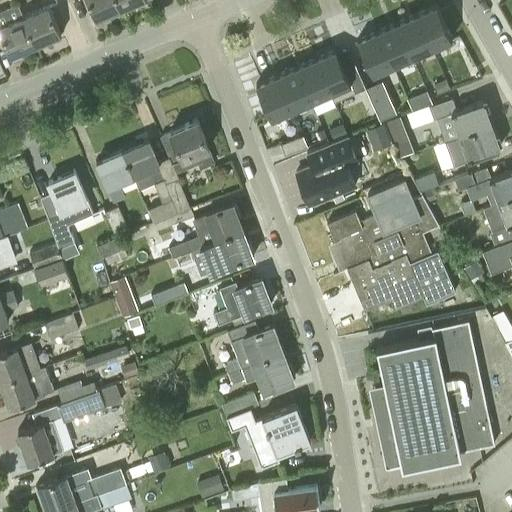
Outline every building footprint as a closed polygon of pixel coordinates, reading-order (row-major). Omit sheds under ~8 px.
[(118,0),(88,0),(96,19),(108,14),(107,13),(121,7),(118,0)] [(0,9),(0,43),(5,41),(11,55),(22,50),(35,44),(23,16),(22,16),(15,3),(0,9)] [(436,3),(416,12),(432,47),(452,38),(436,3)] [(23,16),(35,44),(50,38),(61,34),(49,5),(23,16)] [(397,21),(412,56),(432,47),(416,12),(397,21)] [(378,29),(393,64),(412,56),(397,21),(378,29)] [(393,64),(378,29),(357,38),(373,73),(393,64)] [(335,48),(315,57),(334,100),(355,91),(335,48)] [(315,57),(296,65),(311,100),(330,92),(334,101),(334,100),(315,57)] [(292,109),(311,100),(296,65),(276,74),(292,109)] [(272,118),(292,109),(276,74),(256,83),(272,118)] [(450,88),(446,78),(434,82),(438,93),(450,88)] [(396,112),(382,79),(366,87),(380,119),(396,112)] [(412,109),(422,106),(417,94),(408,97),(412,109)] [(445,139),(446,139),(445,139),(490,123),(482,101),(483,101),(483,99),(457,108),(453,97),(429,105),(433,117),(437,116),(445,139)] [(398,114),(386,119),(401,154),(412,150),(398,114)] [(199,167),(214,160),(208,147),(209,147),(197,117),(192,119),(193,120),(172,129),(172,128),(170,128),(171,130),(160,135),(169,155),(168,156),(175,171),(176,171),(197,163),(199,167)] [(347,132),(343,122),(329,127),(333,137),(347,132)] [(383,122),(366,129),(374,150),(391,143),(383,122)] [(446,139),(453,163),(464,159),(499,147),(490,123),(446,139)] [(325,137),(323,129),(315,132),(317,139),(325,137)] [(280,142),(284,154),(308,145),(303,134),(280,142)] [(330,142),(307,151),(312,164),(296,171),(309,203),(355,184),(347,164),(357,160),(347,135),(330,142)] [(175,171),(168,156),(158,160),(149,138),(122,149),(133,174),(133,175),(139,188),(154,182),(162,201),(147,207),(153,221),(190,206),(176,171),(175,171)] [(122,149),(96,160),(113,200),(124,195),(118,181),(133,175),(133,174),(122,149)] [(471,171),(453,178),(458,189),(466,186),(471,198),(486,192),(490,202),(511,195),(511,168),(489,177),(489,176),(474,181),(471,171)] [(79,251),(69,227),(67,223),(92,212),(87,199),(75,169),(73,170),(53,179),(53,178),(48,180),(61,209),(50,214),(57,232),(67,256),(79,251)] [(434,170),(414,178),(421,190),(439,183),(434,170)] [(353,264),(347,266),(365,308),(392,296),(396,306),(423,294),(426,302),(455,290),(438,249),(432,251),(423,230),(438,224),(439,225),(440,225),(422,192),(421,192),(421,193),(413,197),(404,178),(368,193),(376,212),(360,219),(355,208),(327,220),(334,237),(339,235),(348,257),(349,257),(353,264)] [(436,197),(433,187),(424,190),(428,201),(436,197)] [(498,242),(499,243),(511,237),(511,195),(491,203),(490,202),(483,205),(491,229),(489,229),(494,243),(498,242)] [(475,210),(471,199),(461,202),(465,213),(475,210)] [(178,254),(191,249),(243,229),(238,216),(239,216),(233,201),(206,212),(192,218),(198,233),(174,242),(178,254)] [(0,235),(27,226),(18,202),(0,208),(0,235)] [(105,210),(116,236),(120,234),(129,230),(118,205),(105,210)] [(252,253),(243,229),(191,249),(194,259),(203,255),(210,273),(254,255),(253,253),(252,253)] [(125,246),(120,234),(116,236),(96,244),(101,256),(104,255),(125,246)] [(511,237),(499,243),(504,257),(511,254),(511,237)] [(29,251),(35,268),(62,257),(56,241),(29,251)] [(104,255),(107,263),(128,254),(125,246),(104,255)] [(68,275),(62,257),(35,268),(41,284),(68,275)] [(483,274),(478,259),(465,263),(470,278),(483,274)] [(114,289),(129,283),(125,275),(110,280),(114,289)] [(245,313),(271,303),(261,276),(238,285),(236,279),(219,285),(227,305),(214,310),(218,322),(245,312),(245,313)] [(166,299),(188,291),(184,280),(162,289),(166,299)] [(0,293),(0,323),(9,321),(5,309),(18,304),(13,289),(0,293)] [(139,310),(135,301),(120,307),(124,315),(139,310)] [(505,342),(511,339),(511,325),(503,309),(491,315),(505,342)] [(72,312),(44,322),(50,337),(78,327),(72,312)] [(127,317),(130,327),(142,323),(139,313),(127,317)] [(384,453),(385,454),(399,451),(402,463),(401,463),(401,465),(460,452),(459,450),(495,442),(468,318),(432,326),(432,327),(433,327),(434,334),(376,346),(384,384),(373,387),(387,453),(384,453)] [(223,361),(228,372),(283,351),(273,325),(274,324),(273,323),(258,329),(254,319),(227,329),(237,355),(223,361)] [(31,340),(26,342),(0,350),(0,379),(0,380),(40,366),(31,340)] [(127,345),(85,359),(87,365),(129,351),(127,345)] [(283,351),(228,372),(231,382),(245,377),(246,379),(258,374),(264,389),(294,377),(288,362),(287,362),(283,351)] [(138,372),(134,359),(122,363),(126,376),(138,372)] [(0,380),(10,406),(45,394),(44,392),(53,388),(45,365),(40,366),(0,380)] [(57,387),(61,401),(85,392),(80,379),(57,387)] [(115,382),(98,387),(105,406),(122,400),(115,382)] [(85,392),(61,401),(57,402),(63,420),(105,406),(98,387),(85,392)] [(221,402),(226,415),(250,406),(258,403),(253,390),(221,402)] [(250,406),(226,415),(231,428),(244,423),(261,466),(280,459),(277,452),(311,439),(296,402),(255,418),(250,406)] [(53,417),(44,420),(42,421),(18,429),(29,461),(53,453),(53,452),(63,448),(53,417)] [(149,456),(150,459),(154,468),(155,471),(169,465),(163,450),(149,456)] [(87,476),(84,467),(37,484),(46,510),(96,492),(126,482),(120,465),(87,476)] [(225,489),(218,472),(197,480),(204,497),(225,489)] [(286,476),(257,480),(262,511),(276,511),(320,506),(317,483),(288,487),(286,476)] [(131,495),(126,482),(96,492),(100,505),(131,495)] [(46,510),(47,511),(94,511),(93,510),(92,508),(100,505),(96,492),(46,510)]
